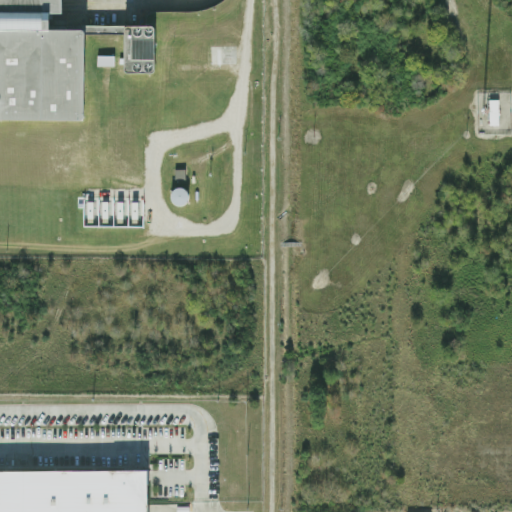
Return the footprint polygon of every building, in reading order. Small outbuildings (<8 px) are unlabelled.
[(0,0),(62,0),(62,13),(49,12),(49,30),(84,30),(84,120),(0,119),(0,0)] [(123,73),(123,26),(155,26),(155,73),(123,73)] [(114,57),(98,57),(97,66),(114,66),(114,57)] [(499,100),(489,100),(488,113),(499,114),(499,100)] [(175,181),(185,181),(185,171),(175,170),(175,181)] [(0,511),(0,472),(148,472),(148,479),(148,511),(0,511)]
